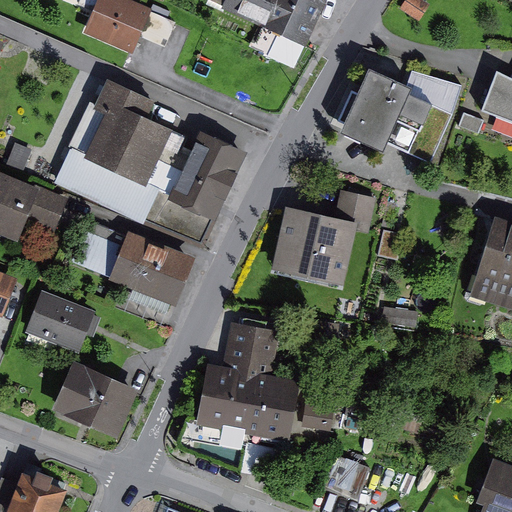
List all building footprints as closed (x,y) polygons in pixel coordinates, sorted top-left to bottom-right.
[(102,11),(106,0),(88,0),(86,4),(102,11)] [(106,0),(102,11),(93,31),(136,49),(143,32),(153,9),(131,0),(106,0)] [(298,64),(327,0),(235,0),(234,4),(272,22),(260,46),(298,64)] [(184,22),(153,9),(143,32),(174,45),(184,22)] [(0,66),(10,44),(0,39),(0,66)] [(435,163),(460,109),(468,84),(419,69),(413,87),(375,69),(343,138),(381,155),(388,141),(435,163)] [(511,78),(502,75),(487,112),(511,122),(511,78)] [(200,133),(197,140),(149,119),(157,101),(114,82),(103,107),(97,104),(63,181),(206,244),(247,153),(200,133)] [(487,121),(466,113),(461,126),(482,134),(487,121)] [(36,149),(22,143),(13,164),(28,170),(36,149)] [(37,190),(0,175),(0,229),(17,237),(26,216),(37,190)] [(67,202),(37,190),(26,216),(56,228),(67,202)] [(371,229),(378,197),(351,191),(343,223),(358,227),(371,229)] [(283,265),(346,279),(358,227),(343,223),(295,213),(283,265)] [(511,224),(499,221),(475,298),(511,309),(511,224)] [(78,259),(87,263),(137,283),(173,297),(179,300),(194,261),(103,224),(98,237),(89,233),(78,259)] [(0,313),(10,317),(26,279),(0,268),(0,313)] [(130,300),(166,314),(173,297),(137,283),(130,300)] [(48,295),(35,331),(82,349),(88,334),(96,314),(48,295)] [(104,317),(96,314),(88,334),(96,337),(104,317)] [(243,329),(278,335),(280,324),(245,318),(243,329)] [(217,367),(207,421),(291,437),(301,383),(270,377),(278,335),(243,329),(238,328),(230,370),(217,367)] [(137,392),(80,366),(61,408),(118,433),(137,392)] [(335,423),(334,402),(306,404),(307,425),(335,423)] [(336,452),(327,485),(375,498),(384,466),(336,452)] [(511,511),(511,466),(499,461),(483,502),(492,505),(489,511),(511,511)] [(58,511),(66,493),(23,476),(20,484),(8,511),(58,511)] [(0,511),(8,511),(20,484),(4,477),(0,487),(0,511)]
